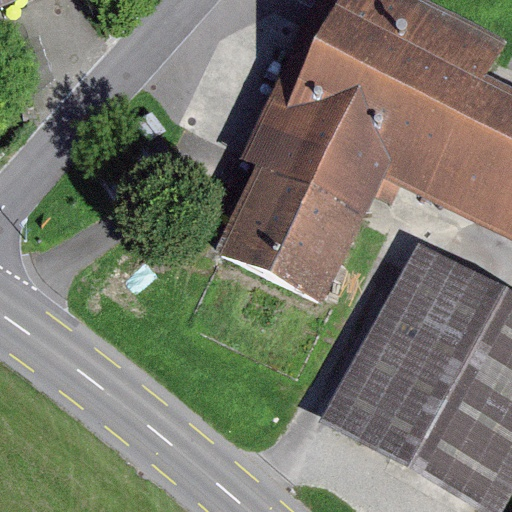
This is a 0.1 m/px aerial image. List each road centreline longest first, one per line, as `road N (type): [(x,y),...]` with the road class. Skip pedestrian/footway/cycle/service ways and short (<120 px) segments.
road 1 (tertiary): [(0,316),(248,511)]
road 2 (residential): [(0,213),(187,0)]
